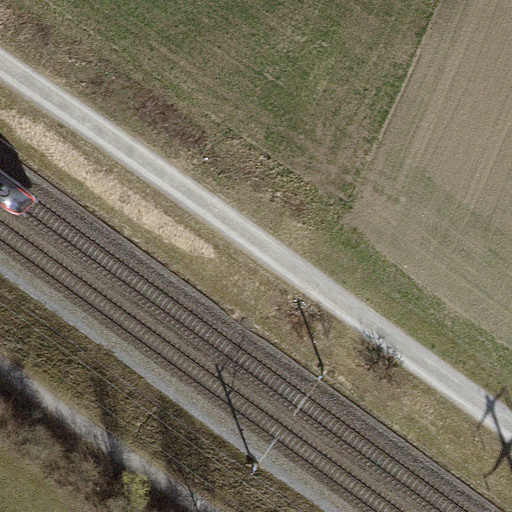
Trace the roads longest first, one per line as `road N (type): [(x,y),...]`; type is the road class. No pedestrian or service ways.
road 1 (track): [(0,69),(511,426)]
road 2 (track): [(0,363),(213,511)]
